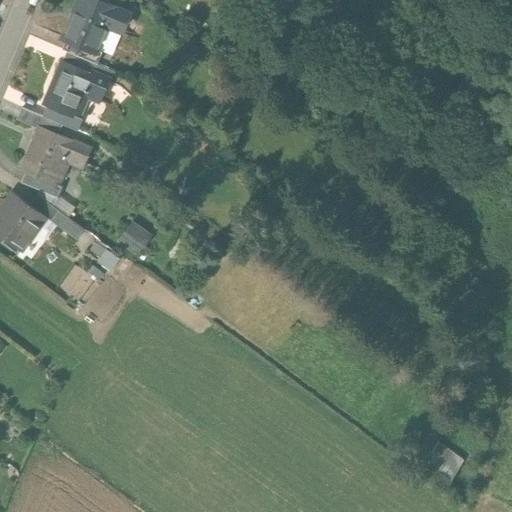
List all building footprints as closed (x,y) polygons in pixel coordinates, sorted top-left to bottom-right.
[(128,15),(91,0),(79,0),(70,23),(72,23),(66,39),(67,39),(96,51),(107,25),(122,31),(128,15)] [(96,51),(67,39),(62,50),(66,52),(96,65),(101,53),(96,51)] [(96,65),(66,52),(62,62),(102,79),(106,69),(96,65)] [(102,79),(62,62),(50,89),(52,90),(46,105),(47,105),(76,117),(87,91),(102,97),(108,82),(102,79)] [(76,117),(47,105),(42,117),(62,125),(76,131),(81,120),(76,117)] [(42,117),(21,108),(16,120),(39,129),(40,128),(57,136),(62,125),(42,117)] [(39,129),(33,144),(36,145),(24,172),(25,173),(53,185),(54,183),(65,157),(83,165),(90,150),(57,136),(40,128),(39,129)] [(53,185),(25,173),(21,183),(57,198),(62,187),(54,183),(53,185)] [(13,192),(0,210),(0,237),(21,253),(46,218),(47,217),(30,205),(13,192)] [(85,230),(37,195),(30,205),(47,217),(46,218),(77,241),(85,230)] [(445,446),(433,462),(453,476),(465,460),(445,446)]
